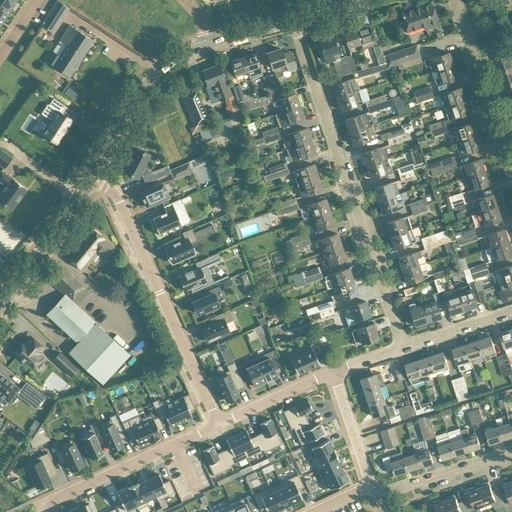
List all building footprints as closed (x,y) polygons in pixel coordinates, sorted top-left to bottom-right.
[(0,0),(0,3),(10,10),(16,0),(0,0)] [(57,0),(41,25),(53,33),(69,8),(57,0)] [(0,16),(3,19),(10,10),(0,3),(0,16)] [(419,8),(425,26),(431,24),(433,28),(439,25),(432,4),(419,8)] [(407,32),(425,26),(419,8),(402,14),(407,32)] [(53,65),(70,77),(93,40),(70,25),(46,61),(53,65)] [(368,25),(356,29),(360,43),(373,39),(368,25)] [(356,29),(343,33),(348,47),(360,43),(356,29)] [(319,41),(324,56),(326,63),(333,60),(338,77),(351,73),(348,62),(341,64),(337,52),(338,52),(333,37),(319,41)] [(386,63),(384,56),(380,45),(375,47),(378,57),(375,58),(378,66),(386,63)] [(387,67),(397,64),(420,57),(416,45),(384,56),(386,63),(387,67)] [(282,76),(281,72),(295,68),(290,52),(283,54),(281,49),(267,53),(272,68),(273,68),(276,79),(270,81),(271,85),(274,94),(282,91),(277,77),(282,76)] [(430,65),(432,72),(453,65),(448,52),(423,61),(425,67),(430,65)] [(243,57),(248,74),(251,81),(262,75),(255,53),(243,57)] [(494,59),(499,74),(511,69),(511,62),(509,54),(494,59)] [(346,57),(348,62),(351,73),(357,72),(351,55),(346,57)] [(243,57),(231,61),(235,76),(242,73),(243,76),(248,74),(243,57)] [(420,57),(397,64),(399,69),(422,62),(420,57)] [(232,96),(220,63),(201,71),(207,85),(205,86),(209,97),(216,94),(218,100),(225,98),(230,112),(233,111),(234,115),(232,116),(234,122),(243,119),(235,94),(232,96)] [(453,65),(432,72),(437,70),(440,77),(434,79),(436,85),(457,78),(453,65)] [(361,77),(374,73),(373,67),(359,71),(361,77)] [(511,69),(499,74),(504,87),(511,84),(511,69)] [(268,75),(263,77),(266,87),(271,85),(270,81),(268,75)] [(354,92),(359,90),(360,90),(358,83),(357,84),(354,78),(333,85),(338,97),(354,92)] [(240,84),(232,87),(238,104),(245,102),(240,84)] [(415,97),(432,91),(430,86),(414,91),(415,97)] [(444,107),(449,105),(464,100),(460,87),(440,94),(444,107)] [(205,108),(197,90),(182,97),(194,126),(197,125),(199,131),(209,127),(212,126),(209,118),(205,108)] [(359,90),(354,92),(338,97),(342,110),(363,103),(359,90)] [(434,97),(432,91),(415,97),(417,103),(434,97)] [(282,105),(284,112),(300,107),(295,93),(274,100),(276,107),(282,105)] [(370,106),(386,100),(384,94),(368,100),(370,106)] [(254,100),(243,103),(245,110),(270,103),(270,102),(268,96),(254,100)] [(47,104),(47,105),(53,109),(48,117),(52,120),(43,134),(56,143),(63,133),(64,133),(67,128),(66,128),(68,125),(69,126),(71,122),(71,121),(72,120),(62,113),(66,107),(53,98),(49,105),(47,104)] [(388,106),(386,100),(370,106),(372,112),(388,106)] [(469,113),(464,100),(449,105),(444,107),(448,120),(469,113)] [(304,119),(300,107),(284,112),(275,115),(279,127),(304,119)] [(437,118),(444,116),(442,110),(435,111),(437,118)] [(345,120),(350,132),(366,127),(370,125),(366,113),(345,120)] [(209,127),(199,131),(204,142),(233,130),(229,121),(209,129),(209,127)] [(430,131),(444,126),(442,121),(428,125),(430,131)] [(452,144),(461,140),(476,135),(472,122),(449,130),(451,135),(449,136),(452,144)] [(370,125),(366,127),(350,132),(354,145),(375,138),(372,132),(370,125)] [(446,132),(444,126),(430,131),(432,137),(446,132)] [(262,132),(264,138),(279,133),(278,127),(262,132)] [(290,148),(296,146),(311,141),(307,128),(286,135),(290,148)] [(382,141),(387,139),(404,134),(413,131),(412,128),(404,130),(403,128),(380,136),(382,141)] [(279,133),(264,138),(266,144),(281,139),(279,133)] [(404,134),(387,139),(389,145),(406,139),(404,134)] [(476,135),(461,140),(463,147),(458,149),(460,155),(481,148),(476,135)] [(294,160),(315,153),(311,141),(296,146),(290,148),(286,149),(288,156),(287,156),(289,162),(294,160)] [(362,153),(367,166),(382,160),(387,158),(383,146),(362,153)] [(136,148),(124,171),(127,172),(128,172),(131,173),(130,174),(132,175),(133,174),(136,176),(135,176),(139,178),(141,174),(143,175),(143,176),(142,176),(145,183),(170,173),(167,165),(149,173),(148,170),(144,168),(150,156),(147,154),(147,155),(143,153),(144,152),(142,151),(142,152),(139,150),(136,148)] [(12,158),(1,150),(0,150),(0,164),(4,168),(12,158)] [(436,165),(437,168),(456,162),(454,156),(438,162),(437,163),(436,165)] [(387,158),(382,160),(367,166),(371,178),(392,171),(387,158)] [(464,179),(469,177),(484,171),(480,159),(460,166),(464,179)] [(192,171),(189,162),(170,170),(174,179),(192,171)] [(276,172),(289,168),(287,162),(274,167),(276,172)] [(433,176),(457,167),(456,162),(437,168),(431,170),(432,173),(433,176)] [(396,168),(399,174),(412,170),(414,169),(412,163),(396,168)] [(297,184),(302,182),(318,177),(313,164),(293,171),(297,184)] [(291,173),(289,168),(276,172),(263,177),(265,182),(291,173)] [(414,175),(412,170),(399,174),(400,180),(414,175)] [(27,190),(11,178),(1,171),(0,172),(0,181),(5,185),(1,191),(3,193),(0,196),(0,201),(11,210),(27,190)] [(489,184),(484,171),(469,177),(464,179),(468,191),(489,184)] [(322,190),(318,177),(302,182),(297,184),(301,197),(322,190)] [(374,188),(378,200),(394,195),(392,188),(397,187),(395,181),(374,188)] [(163,182),(140,192),(143,198),(142,198),(144,202),(144,201),(147,207),(169,197),(163,182)] [(449,197),(450,202),(464,198),(462,192),(449,197)] [(479,205),(481,212),(496,206),(492,194),(472,201),(474,207),(479,205)] [(396,202),(394,195),(378,200),(383,213),(403,206),(401,200),(396,202)] [(152,219),(159,235),(182,225),(175,210),(184,206),(181,198),(163,206),(166,212),(160,214),(160,215),(152,219)] [(280,203),(282,208),(298,203),(296,198),(280,203)] [(464,198),(450,202),(452,208),(466,204),(464,198)] [(309,219),(314,217),(329,211),(325,199),(304,206),(309,219)] [(409,203),(411,209),(424,205),(422,199),(409,203)] [(298,203),(282,208),(280,209),(282,215),(299,209),(298,203)] [(424,205),(411,209),(413,215),(426,210),(424,205)] [(500,219),(496,206),(481,212),(476,213),(480,226),(500,219)] [(329,211),(314,217),(316,224),(311,225),(313,231),(334,224),(329,211)] [(386,223),(390,236),(406,230),(411,229),(407,216),(386,223)] [(460,232),(462,238),(476,233),(474,227),(460,232)] [(105,239),(93,229),(68,259),(82,271),(88,265),(84,261),(93,250),(105,260),(115,248),(104,239),(105,239)] [(182,233),(185,240),(166,248),(169,255),(168,255),(169,257),(172,263),(194,254),(190,243),(197,240),(192,229),(182,233)] [(411,229),(406,230),(390,236),(395,248),(419,240),(418,236),(414,237),(411,229)] [(491,240),(493,247),(508,242),(504,229),(483,236),(485,242),(491,240)] [(423,244),(449,236),(447,230),(421,239),(423,244)] [(286,246),(292,244),(309,238),(307,233),(290,238),(290,240),(285,242),(286,246)] [(323,245),(325,252),(341,246),(337,233),(316,240),(318,247),(323,245)] [(476,233),(462,238),(459,238),(461,244),(477,239),(476,233)] [(451,241),(449,236),(423,244),(425,250),(451,241)] [(311,244),(309,238),(292,244),(294,249),(311,244)] [(511,254),(511,253),(508,242),(493,247),(485,249),(489,262),(511,254)] [(341,246),(325,252),(328,258),(323,260),(325,266),(346,259),(341,246)] [(398,258),(402,271),(418,265),(416,259),(421,257),(419,251),(398,258)] [(218,253),(206,258),(209,265),(221,260),(218,253)] [(486,263),(469,268),(471,274),(488,268),(486,263)] [(179,277),(182,286),(184,291),(190,288),(192,292),(228,276),(211,283),(205,267),(207,266),(207,265),(193,271),(192,270),(185,274),(179,277)] [(420,272),(418,265),(402,271),(407,283),(427,276),(425,270),(420,272)] [(511,265),(494,271),(498,284),(499,284),(511,279),(511,265)] [(64,294),(46,313),(53,320),(78,342),(68,352),(102,384),(130,354),(71,300),(84,287),(69,273),(62,266),(49,280),(64,294)] [(294,282),(307,277),(321,273),(319,267),(305,272),(289,277),(290,283),(294,282)] [(332,288),(337,286),(353,281),(349,268),(328,275),(328,276),(324,278),(326,281),(329,280),(332,288)] [(471,274),(469,268),(463,270),(467,283),(474,281),(473,279),(471,274)] [(489,274),(488,268),(471,274),(473,279),(489,274)] [(435,279),(440,278),(448,275),(446,269),(433,273),(435,279)] [(296,288),(306,285),(323,279),(321,273),(307,277),(294,282),(296,288)] [(440,278),(435,279),(433,280),(438,292),(444,290),(440,278)] [(231,284),(229,279),(222,282),(224,287),(231,284)] [(511,293),(511,279),(499,284),(502,292),(500,293),(502,301),(511,297),(511,296),(511,294),(511,293)] [(431,294),(438,292),(433,280),(427,282),(431,294)] [(353,281),(337,286),(339,292),(334,294),(336,300),(357,293),(353,281)] [(456,289),(458,294),(463,310),(476,305),(469,285),(456,289)] [(201,298),(192,302),(197,314),(204,311),(205,314),(219,308),(218,305),(219,304),(217,299),(223,296),(219,286),(198,295),(199,296),(199,295),(201,298)] [(416,286),(403,290),(405,296),(418,292),(416,286)] [(450,314),(463,310),(458,294),(456,289),(443,293),(450,314)] [(477,291),(481,304),(487,302),(482,289),(477,291)] [(421,301),(423,306),(428,321),(440,317),(433,296),(421,301)] [(370,315),(365,301),(350,306),(350,307),(343,309),(346,316),(352,313),(355,320),(370,315)] [(317,306),(319,312),(333,307),(331,302),(317,306)] [(415,326),(428,321),(423,306),(416,308),(414,303),(408,305),(415,326)] [(312,321),(321,318),(335,313),(333,307),(319,312),(309,315),(312,321)] [(217,322),(201,329),(207,342),(229,332),(225,323),(234,320),(230,310),(215,316),(217,322)] [(362,343),(363,343),(378,338),(373,324),(357,329),(351,331),(353,338),(359,336),(362,343)] [(511,329),(500,333),(506,351),(511,349),(511,346),(511,345),(511,329)] [(478,340),(482,355),(489,353),(491,356),(496,354),(490,336),(478,340)] [(23,361),(25,359),(34,367),(42,358),(38,354),(43,347),(31,337),(24,346),(21,343),(13,352),(21,359),(23,361)] [(327,340),(320,343),(324,356),(331,354),(327,340)] [(478,340),(465,344),(470,359),(482,355),(478,340)] [(217,345),(221,352),(228,349),(225,341),(217,345)] [(318,341),(317,341),(310,344),(312,349),(291,359),(298,374),(298,373),(319,364),(315,355),(322,352),(318,341)] [(473,368),(470,359),(465,344),(453,349),(460,372),(473,368)] [(256,358),(266,381),(277,376),(275,369),(281,367),(273,350),(256,358)] [(60,352),(54,360),(71,376),(78,369),(60,352)] [(430,356),(435,371),(442,369),(443,372),(449,370),(443,352),(430,356)] [(502,355),(508,375),(511,373),(511,365),(508,353),(502,355)] [(504,376),(508,375),(502,355),(497,356),(504,376)] [(430,356),(418,360),(423,375),(424,381),(431,378),(430,373),(435,371),(430,356)] [(266,381),(256,358),(238,366),(246,382),(252,380),(255,386),(266,381)] [(424,381),(423,375),(418,360),(406,364),(412,385),(424,381)] [(245,386),(234,362),(227,366),(229,371),(216,377),(220,386),(223,394),(223,393),(227,401),(238,396),(236,390),(245,386)] [(379,370),(391,367),(390,362),(378,365),(379,370)] [(399,380),(405,378),(401,366),(395,368),(399,380)] [(481,370),(474,372),(478,383),(484,380),(481,370)] [(0,395),(0,396),(0,395),(0,401),(4,405),(7,401),(8,402),(16,392),(18,393),(17,394),(36,408),(44,396),(26,382),(20,390),(18,389),(19,388),(0,373),(0,395)] [(365,391),(381,386),(379,380),(382,379),(380,373),(361,379),(365,391)] [(463,376),(457,378),(464,400),(471,398),(463,376)] [(458,402),(464,400),(457,378),(451,380),(458,402)] [(365,391),(370,404),(385,398),(381,386),(365,391)] [(433,386),(427,388),(429,395),(434,393),(435,392),(433,386)] [(99,390),(101,396),(108,393),(105,387),(99,390)] [(423,413),(416,391),(410,393),(417,415),(423,413)] [(196,409),(189,394),(172,401),(181,422),(192,417),(190,411),(196,409)] [(387,405),(385,398),(370,404),(374,417),(381,414),(383,419),(412,410),(410,404),(395,409),(393,403),(387,405)] [(298,404),(283,411),(291,429),(293,428),(293,427),(307,421),(304,414),(313,410),(308,400),(304,402),(303,400),(297,403),(298,404)] [(170,427),(181,422),(172,401),(162,406),(160,403),(154,406),(158,416),(159,416),(161,420),(166,418),(170,427)] [(451,408),(440,411),(442,416),(452,413),(451,408)] [(479,409),(473,411),(477,423),(483,421),(479,409)] [(414,416),(412,410),(383,419),(383,420),(400,414),(401,420),(414,416)] [(477,423),(473,411),(468,412),(472,424),(477,423)] [(109,417),(110,420),(99,425),(111,450),(123,445),(120,439),(126,437),(115,414),(109,417)] [(504,424),(498,426),(502,440),(511,436),(511,426),(508,414),(502,416),(504,424)] [(140,446),(150,442),(138,415),(122,423),(131,444),(137,441),(140,446)] [(138,415),(150,442),(161,437),(160,437),(161,436),(159,431),(165,428),(161,420),(159,416),(158,416),(143,423),(139,415),(138,415)] [(431,438),(427,426),(424,417),(418,418),(425,440),(431,438)] [(263,432),(257,435),(264,450),(263,450),(264,452),(282,444),(270,419),(260,424),(263,432)] [(307,421),(293,427),(293,428),(301,445),(324,434),(319,424),(311,427),(307,421)] [(89,425),(91,428),(80,433),(82,438),(82,439),(82,438),(91,458),(91,459),(104,454),(103,453),(99,445),(105,442),(96,422),(89,425)] [(33,437),(30,442),(33,448),(50,440),(42,423),(36,433),(33,437)] [(432,424),(427,426),(431,438),(436,436),(432,424)] [(490,444),(502,440),(498,426),(493,428),(493,426),(485,429),(490,444)] [(395,433),(393,427),(381,431),(383,436),(395,433)] [(460,430),(461,434),(467,452),(480,447),(475,432),(469,434),(467,428),(460,430)] [(246,430),(236,435),(247,457),(263,450),(264,450),(257,435),(250,438),(246,430)] [(383,436),(385,443),(397,439),(395,433),(383,436)] [(449,438),(451,442),(455,456),(467,452),(461,434),(449,438)] [(230,448),(223,451),(230,465),(247,457),(236,435),(226,439),(230,448)] [(451,442),(449,438),(449,436),(436,440),(443,460),(455,456),(451,442)] [(83,465),(72,439),(60,444),(61,446),(54,449),(61,464),(68,461),(72,470),(83,465)] [(328,439),(307,449),(312,460),(334,450),(334,449),(333,450),(328,439)] [(397,439),(385,443),(387,448),(399,444),(397,439)] [(213,446),(202,451),(214,475),(231,467),(230,465),(223,451),(217,454),(213,446)] [(413,448),(415,454),(420,467),(433,463),(428,447),(421,449),(420,446),(413,448)] [(334,450),(312,460),(317,470),(338,460),(334,450)] [(40,460),(27,466),(37,488),(51,482),(49,478),(58,474),(48,452),(38,457),(40,460)] [(415,454),(403,458),(408,471),(420,467),(415,454)] [(395,475),(408,471),(403,458),(391,462),(395,475)] [(338,460),(317,470),(321,479),(343,469),(338,460),(339,460),(338,460)] [(343,469),(321,479),(326,490),(340,484),(341,485),(347,483),(346,481),(348,480),(343,469)] [(159,474),(148,479),(156,496),(155,496),(157,500),(175,492),(169,480),(163,483),(159,474)] [(298,474),(281,482),(290,504),(302,498),(298,489),(304,487),(298,474)] [(138,483),(146,500),(147,500),(155,496),(156,496),(148,479),(139,483),(138,483)] [(482,487),(479,488),(485,505),(491,503),(492,504),(495,509),(504,506),(506,511),(507,511),(498,488),(499,492),(493,494),(489,481),(481,484),(482,487)] [(498,488),(507,511),(510,511),(511,511),(511,483),(511,481),(503,484),(508,497),(502,499),(498,488)] [(281,482),(270,487),(280,509),(290,504),(281,482)] [(138,483),(128,488),(137,507),(138,510),(149,505),(147,500),(146,500),(138,483)] [(479,507),(485,505),(479,488),(475,489),(475,486),(467,489),(471,502),(466,504),(464,500),(468,511),(479,511),(479,509),(479,507)] [(270,487),(253,495),(258,508),(265,505),(267,511),(272,511),(280,509),(270,487)] [(122,502),(116,505),(118,511),(127,511),(137,507),(128,488),(118,493),(122,502)] [(448,499),(445,500),(449,511),(468,511),(464,500),(464,501),(465,504),(459,507),(455,494),(447,497),(448,499)] [(249,495),(232,504),(235,511),(249,511),(249,510),(255,508),(249,495)] [(449,511),(445,500),(442,502),(441,499),(433,502),(436,511),(449,511)] [(69,511),(92,511),(88,503),(78,508),(77,507),(69,511)]
